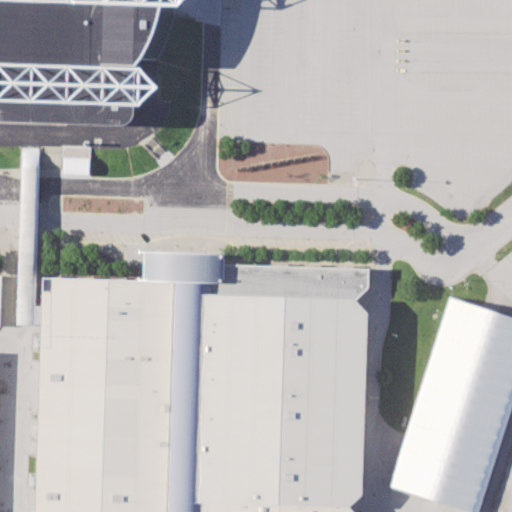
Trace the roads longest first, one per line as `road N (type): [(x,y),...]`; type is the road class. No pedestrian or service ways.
road 1 (residential): [(469,249),(406,202),(366,194),(55,182),(44,202)]
road 2 (residential): [(44,202),(55,221),(359,233),(394,242),(443,271)]
road 3 (residential): [(203,225),(210,0)]
